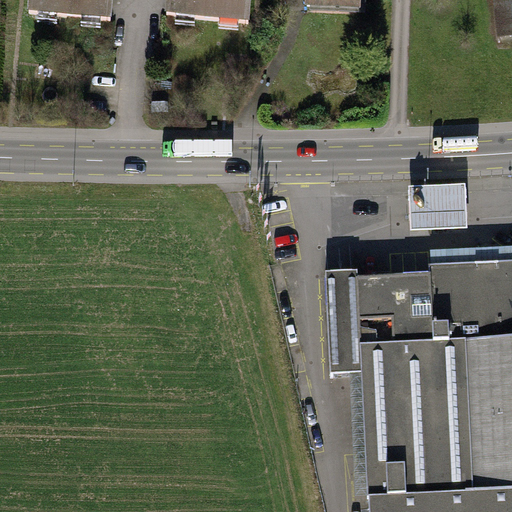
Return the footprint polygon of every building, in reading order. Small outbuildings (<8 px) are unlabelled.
[(29,0),(28,16),(113,24),(115,0),(29,0)] [(168,0),(167,18),(251,27),(254,0),(168,0)] [(310,0),(310,10),(361,12),(361,0),(310,0)] [(511,0),(494,0),(499,40),(511,38),(511,0)] [(465,187),(410,190),(412,235),(468,232),(465,187)] [(511,511),(511,268),(431,273),(431,281),(360,284),(359,278),(326,280),(332,382),(362,380),(368,511),(511,511)]
